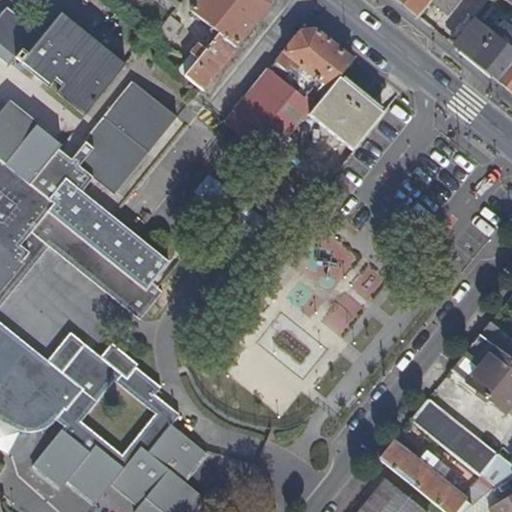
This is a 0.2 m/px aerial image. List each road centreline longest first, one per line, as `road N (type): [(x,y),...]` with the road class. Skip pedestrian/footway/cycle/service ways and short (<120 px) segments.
road 1 (residential): [(306,511),(511,256)]
road 2 (primary): [(333,0),(511,144)]
